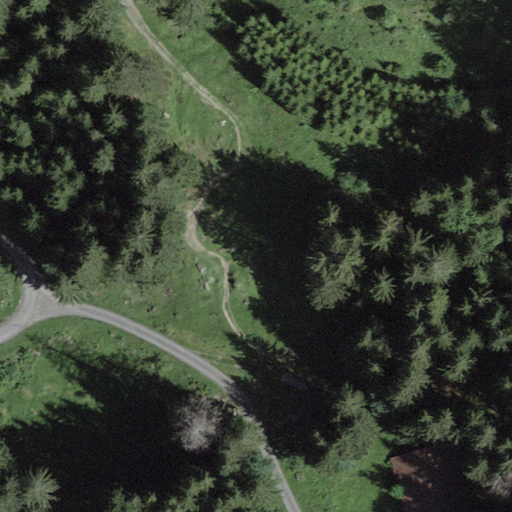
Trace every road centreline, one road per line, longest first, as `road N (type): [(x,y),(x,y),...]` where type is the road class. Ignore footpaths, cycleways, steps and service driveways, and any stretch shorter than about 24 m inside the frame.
road 1 (track): [(261,400),(186,343),(33,286)]
road 2 (track): [(302,511),(280,476),(261,400)]
